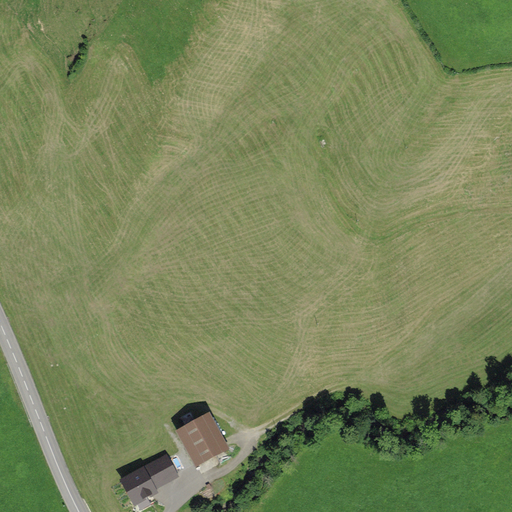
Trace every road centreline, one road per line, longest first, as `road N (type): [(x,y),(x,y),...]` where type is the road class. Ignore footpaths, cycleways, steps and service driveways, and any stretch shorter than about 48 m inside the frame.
road 1 (primary): [(0,323),(78,511)]
road 2 (track): [(247,436),(363,380)]
